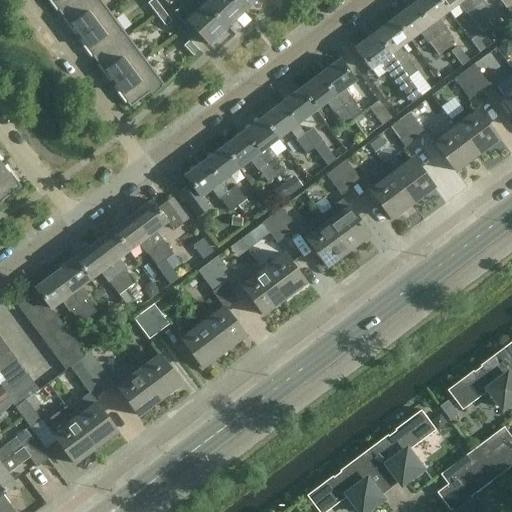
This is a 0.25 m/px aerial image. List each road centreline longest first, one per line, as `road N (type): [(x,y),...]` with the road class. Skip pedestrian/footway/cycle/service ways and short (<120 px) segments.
road 1 (tertiary): [(120,511),(511,217)]
road 2 (residential): [(146,165),(360,0)]
road 3 (residential): [(23,0),(146,165)]
road 4 (residential): [(0,120),(74,221)]
